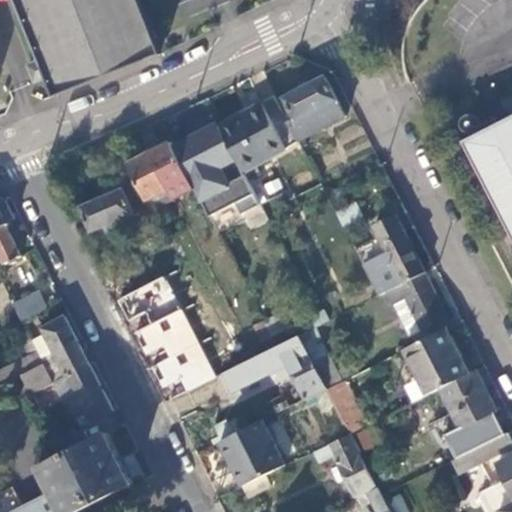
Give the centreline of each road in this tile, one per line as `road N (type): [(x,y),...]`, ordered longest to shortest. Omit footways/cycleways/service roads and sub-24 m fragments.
road 1 (residential): [(13,139),(195,511)]
road 2 (residential): [(316,12),(511,375)]
road 3 (residential): [(316,12),(129,105),(13,139)]
